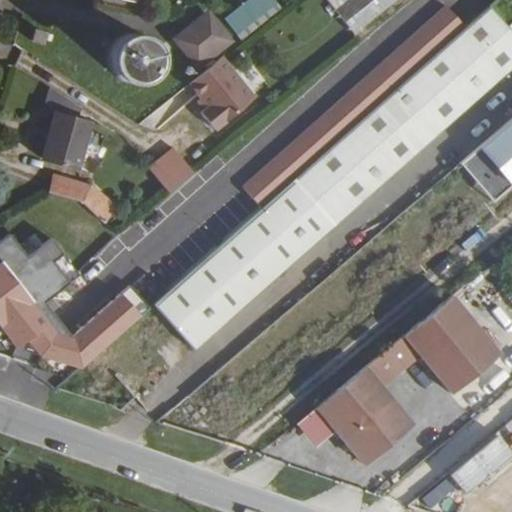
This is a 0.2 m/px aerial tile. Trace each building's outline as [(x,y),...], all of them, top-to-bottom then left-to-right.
[(275,0),(242,0),(226,13),(238,28),(275,0)] [(324,0),(352,36),(395,0),(324,0)] [(511,37),(485,7),(150,305),(191,351),(511,63),(511,37)] [(208,9),(176,34),(197,61),(228,36),(208,9)] [(45,28),(33,25),(30,36),(42,39),(45,28)] [(109,41),(106,46),(105,52),(105,58),(107,64),(110,69),(114,74),(119,77),(124,80),(130,81),(136,81),(142,79),(147,76),(152,72),(155,68),(158,62),(159,56),(159,50),(157,44),(154,39),(150,34),(145,31),(140,29),(134,27),(128,28),(122,29),(117,32),(112,36),(109,41)] [(250,94),(219,54),(187,79),(198,94),(205,103),(202,105),(198,109),(210,125),(250,94)] [(90,118),(77,114),(79,104),(49,84),(42,96),(54,106),(40,155),(75,164),(90,118)] [(205,103),(198,94),(195,97),(202,105),(205,103)] [(497,203),(511,189),(511,122),(463,163),(497,203)] [(174,146),(148,167),(171,193),(196,172),(174,146)] [(56,173),(51,187),(80,196),(85,181),(56,173)] [(105,217),(80,196),(51,187),(37,212),(59,224),(64,215),(88,234),(105,217)] [(74,274),(68,268),(80,258),(57,231),(45,241),(36,230),(0,258),(0,323),(13,313),(62,273),(67,278),(74,274)] [(67,278),(62,273),(13,313),(22,325),(40,311),(38,308),(54,295),(56,298),(89,271),(80,258),(68,268),(74,274),(67,278)] [(449,296),(314,407),(334,431),(362,465),(410,425),(378,386),(417,354),(449,393),(497,354),(449,296)] [(334,431),(314,407),(294,423),(314,447),(334,431)] [(511,435),(511,427),(508,422),(476,448),(487,461),(511,440),(511,437),(511,436),(511,435)] [(484,464),(472,451),(405,506),(419,511),(431,502),(433,503),(455,485),(457,486),(484,464)]
